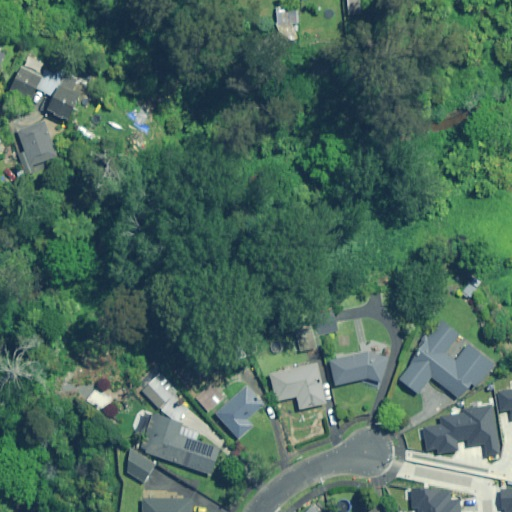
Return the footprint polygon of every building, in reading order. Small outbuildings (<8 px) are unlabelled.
[(287,21),(287,9),(276,9),(275,36),(293,36),(293,22),(287,21)] [(27,58),(5,102),(31,114),(42,93),(55,99),(48,113),(68,123),(82,94),(68,88),(71,79),(27,58)] [(55,159),(43,123),(17,131),(29,168),(55,159)] [(485,283),(462,275),(456,295),(478,303),(485,283)] [(333,304),(314,308),(321,337),(339,333),(333,304)] [(459,336),(442,322),(397,379),(418,396),(431,378),(459,400),(471,385),(476,389),(494,366),(469,345),(455,362),(445,354),(459,336)] [(321,348),(316,328),(294,333),(299,354),(321,348)] [(387,361),(365,355),(330,362),(335,387),(369,381),(381,384),(387,361)] [(322,405),(309,363),(269,375),(278,403),(295,398),(300,412),(322,405)] [(160,375),(142,391),(159,411),(161,410),(173,424),(188,411),(176,397),(172,401),(160,388),(166,383),(160,375)] [(230,401),(208,378),(191,395),(215,420),(217,418),(238,441),(253,428),(247,422),(265,405),(247,385),(230,401)] [(499,396),(474,403),(482,431),(476,463),(500,468),(508,430),(499,396)] [(198,433),(139,412),(131,434),(145,439),(140,452),(211,477),(220,450),(196,441),(198,433)] [(156,465),(135,450),(121,471),(142,485),(156,465)] [(464,511),(447,485),(426,499),(429,504),(417,511),(464,511)] [(191,511),(192,500),(142,499),(142,511),(191,511)]
